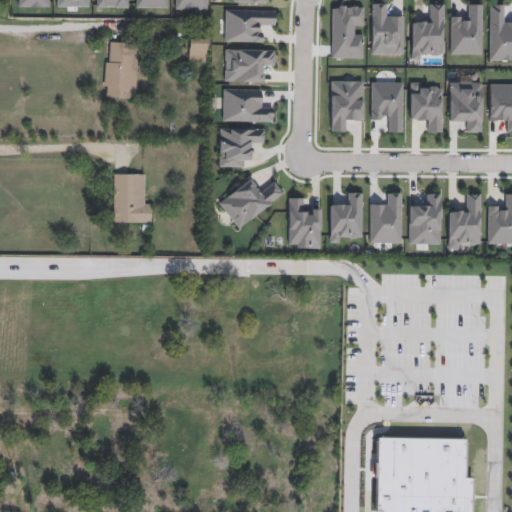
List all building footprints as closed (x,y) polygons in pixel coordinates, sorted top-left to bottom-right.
[(443,3),(443,53),(433,53),(433,59),(410,59),(410,23),(424,23),(424,15),(431,15),(431,3),(443,3)] [(504,15),(509,15),(509,24),(511,24),(511,60),(488,60),(488,5),(504,5),(504,15)] [(205,62),(205,38),(188,38),(188,62),(205,62)] [(103,97),(105,42),(136,43),(135,98),(103,97)] [(112,222),(112,173),(142,173),(142,200),(150,200),(150,222),(112,222)] [(232,299),(249,299),(249,288),(232,288),(232,299)] [(201,330),(221,330),(221,299),(201,299),(201,330)] [(170,485),(170,418),(191,418),(191,440),(202,440),(202,485),(170,485)] [(375,511),(377,438),(463,440),(462,478),(472,478),(471,511),(375,511)]
